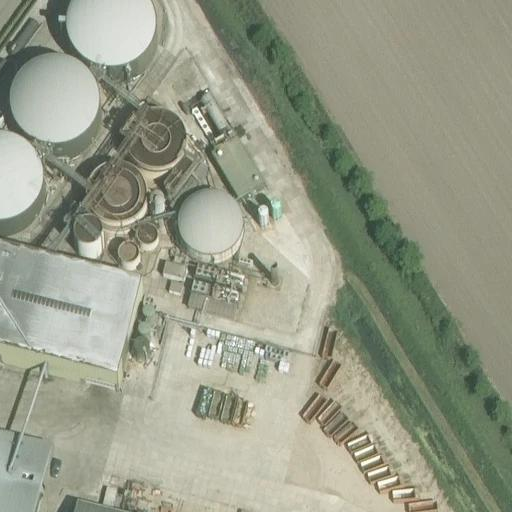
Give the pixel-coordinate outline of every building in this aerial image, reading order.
[(96,75),(108,79),(120,79),(132,76),(143,70),(151,61),(157,50),(160,38),(159,26),(155,15),(147,3),(142,0),(87,0),(85,2),(77,11),(72,23),(71,35),(72,47),(78,59),(86,68),(96,75)] [(42,161),(54,163),(67,161),(78,157),(88,149),(96,139),(100,127),(101,115),(98,102),(92,91),(83,81),(71,75),(58,72),(45,73),(33,78),(23,86),(15,97),(11,109),(10,122),(14,135),(20,146),(30,155),(42,161)] [(131,159),(137,168),(145,174),(153,177),(163,178),(172,175),(180,170),(185,163),(189,152),(189,141),(185,131),(177,123),(167,118),(156,117),(145,120),(136,127),(131,137),(129,148),(131,159)] [(0,238),(7,238),(19,234),(30,227),(38,218),(43,206),(45,194),(44,181),(39,169),(31,159),(21,151),(8,147),(0,146),(0,238)] [(267,189),(241,146),(217,161),(243,204),(267,189)] [(111,230),(121,231),(130,229),(138,225),(144,218),(148,210),(149,201),(146,190),(140,181),(130,175),(119,172),(108,175),(99,181),(93,189),(90,199),(91,209),(95,218),(102,225),(111,230)] [(200,264),(211,267),(222,266),(231,261),(239,253),(244,243),(244,232),(242,222),(235,212),(226,205),(214,203),(203,204),(192,210),(185,218),(181,228),(180,239),(184,250),(191,259),(200,264)] [(0,363),(120,393),(144,296),(0,260),(0,363)] [(367,370),(362,392),(376,395),(381,374),(367,370)] [(0,511),(37,511),(52,451),(0,438),(0,511)]
